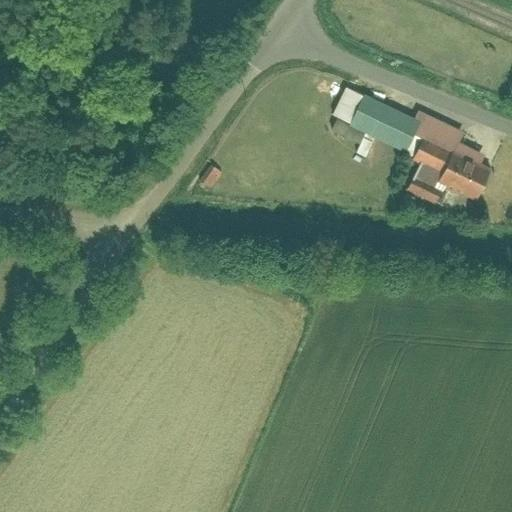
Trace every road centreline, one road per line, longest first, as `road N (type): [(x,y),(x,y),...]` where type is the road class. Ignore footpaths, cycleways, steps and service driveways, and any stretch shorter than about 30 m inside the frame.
road 1 (unclassified): [(273,35),(511,121)]
road 2 (unclassified): [(129,229),(273,35)]
road 3 (unclassified): [(0,414),(129,229)]
road 4 (unclassified): [(129,229),(0,219)]
